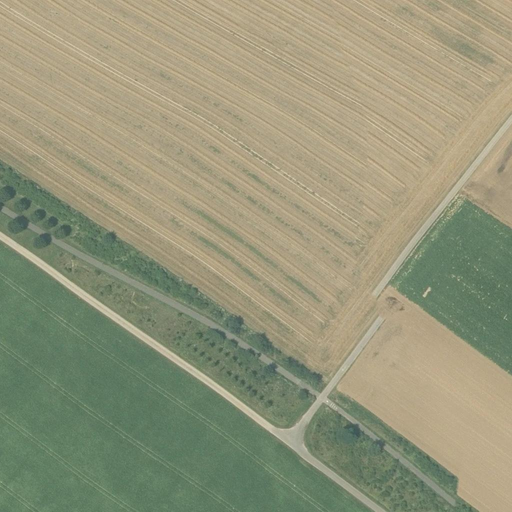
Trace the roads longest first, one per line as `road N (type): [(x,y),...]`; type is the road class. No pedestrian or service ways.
road 1 (track): [(511,171),(280,482)]
road 2 (track): [(280,482),(0,271)]
